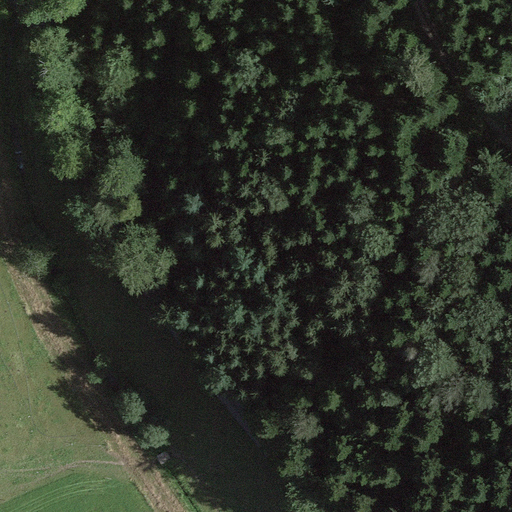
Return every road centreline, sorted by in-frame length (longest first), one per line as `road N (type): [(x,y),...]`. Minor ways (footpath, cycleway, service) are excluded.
road 1 (unclassified): [(50,0),(49,60),(74,153),(195,354),(322,511)]
road 2 (track): [(411,0),(428,36),(511,137)]
